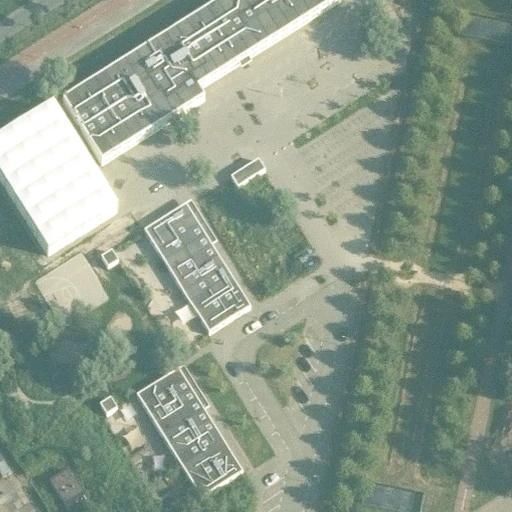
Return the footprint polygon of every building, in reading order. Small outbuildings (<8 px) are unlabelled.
[(337,0),(230,0),(62,106),(101,168),(204,103),(198,93),(340,4),(337,0)] [(511,50),(511,25),(463,16),(458,39),(511,50)] [(52,111),(0,144),(0,182),(47,258),(117,214),(52,111)] [(258,164),(231,181),(237,191),(265,174),(258,164)] [(186,208),(144,234),(208,337),(250,311),(212,249),(186,208)] [(111,254),(101,261),(107,271),(118,265),(111,254)] [(178,373),(136,399),(201,502),(242,476),(204,415),(178,373)] [(110,402),(99,408),(106,419),(117,413),(110,402)] [(82,511),(90,507),(69,472),(49,485),(65,511),(82,511)] [(365,485),(360,509),(374,511),(424,511),(428,498),(365,485)]
